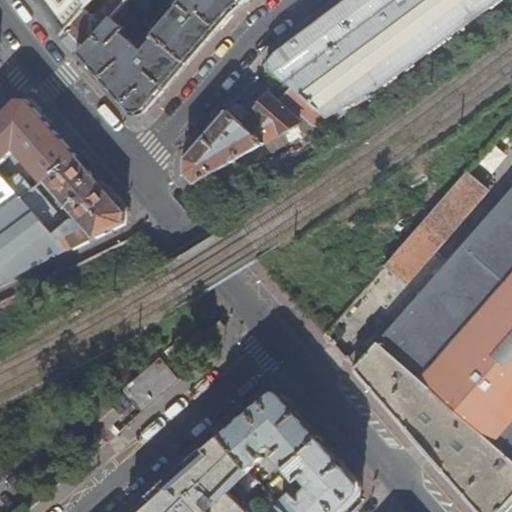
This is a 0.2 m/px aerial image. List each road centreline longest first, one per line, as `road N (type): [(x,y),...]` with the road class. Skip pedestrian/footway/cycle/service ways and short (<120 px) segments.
road 1 (residential): [(99,511),(289,349)]
road 2 (residential): [(138,174),(310,0)]
road 3 (secondary): [(289,349),(138,174)]
road 4 (secondary): [(432,511),(289,349)]
road 5 (secondary): [(138,174),(38,63)]
